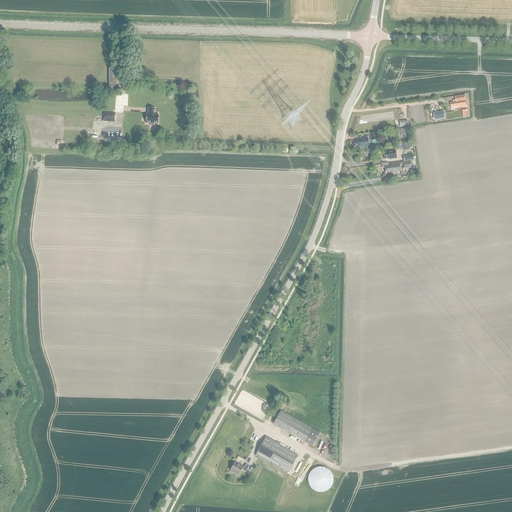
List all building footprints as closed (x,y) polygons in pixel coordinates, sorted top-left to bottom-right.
[(454,110),(454,108),(467,107),(465,95),(455,97),(456,100),(453,101),(453,102),(451,103),(452,110),(454,110)] [(147,115),(146,114),(146,123),(150,123),(150,125),(154,126),(154,124),(158,124),(158,115),(154,115),(155,108),(147,108),(147,115)] [(103,111),(102,121),(114,122),(115,112),(103,111)] [(445,119),(444,111),(434,113),(435,120),(445,119)] [(409,137),(408,128),(398,130),(399,136),(404,135),(404,138),(409,137)] [(368,145),(367,138),(355,140),(356,141),(353,142),(354,146),(357,146),(357,147),(368,145)] [(396,158),(395,150),(387,151),(387,152),(383,153),(383,159),(389,158),(389,159),(392,158),(392,159),(396,158)] [(412,168),(411,162),(402,163),(402,164),(400,164),(400,163),(389,165),(389,167),(385,167),(385,173),(391,172),(391,173),(401,172),(400,166),(402,166),(403,169),(412,168)] [(313,446),(320,433),(280,410),(273,424),(313,446)] [(287,474),(298,455),(266,437),(255,456),(287,474)] [(249,466),(246,464),(244,467),(235,462),(229,471),(233,473),(233,472),(238,475),(241,470),(246,472),(249,466)] [(307,478),(307,479),(307,480),(308,482),(308,483),(308,484),(309,485),(310,486),(310,487),(311,488),(312,489),(313,490),(314,491),(315,491),(317,492),(318,492),(319,492),(320,492),(322,492),(323,492),(324,492),(325,491),(327,491),(328,490),(329,489),(330,488),(330,487),(331,486),(332,485),(332,484),(333,483),(333,482),(333,480),(333,479),(333,478),(333,477),(333,475),(332,474),(332,473),(331,472),(331,471),(330,471),(330,470),(329,469),(328,468),(327,468),(325,467),(324,467),(323,466),(322,466),(320,466),(319,466),(318,466),(317,467),(315,467),(314,468),(313,468),(312,469),(311,470),(310,471),(310,472),(309,473),(308,474),(308,475),(308,477),(307,478)]
